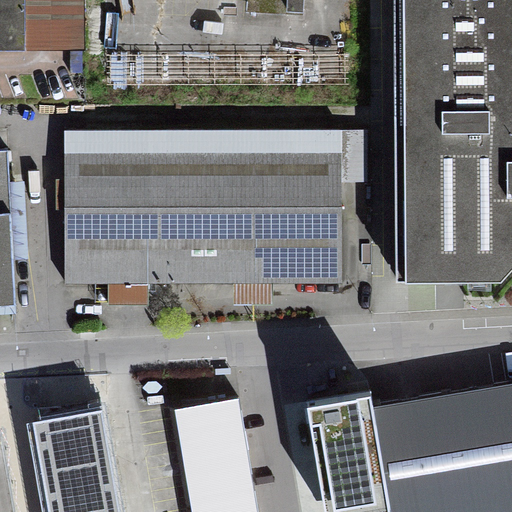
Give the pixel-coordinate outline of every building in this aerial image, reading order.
[(21,0),(0,0),(0,51),(20,52),(21,0)] [(511,0),(395,0),(397,281),(498,283),(511,268),(511,0)] [(369,130),(64,131),(64,284),(342,283),(342,182),(369,182),(369,130)] [(9,146),(0,146),(0,306),(19,306),(9,146)] [(368,387),(311,397),(329,511),(347,511),(389,505),(390,511),(511,511),(511,374),(370,398),(368,387)] [(256,511),(237,395),(175,405),(193,511),(256,511)]
